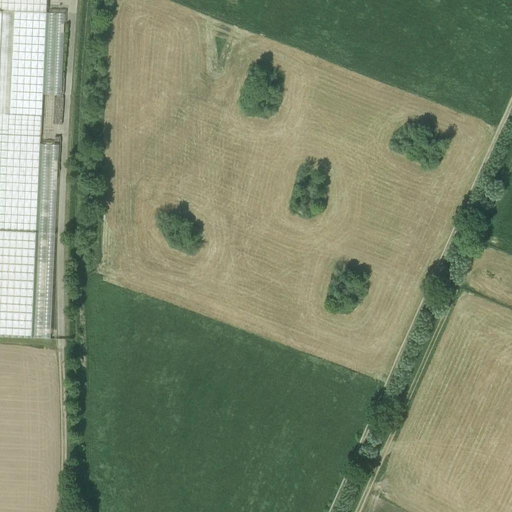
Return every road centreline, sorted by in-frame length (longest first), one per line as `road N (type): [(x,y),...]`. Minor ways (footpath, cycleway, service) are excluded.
road 1 (track): [(331,511),(511,103)]
road 2 (track): [(356,511),(511,159)]
